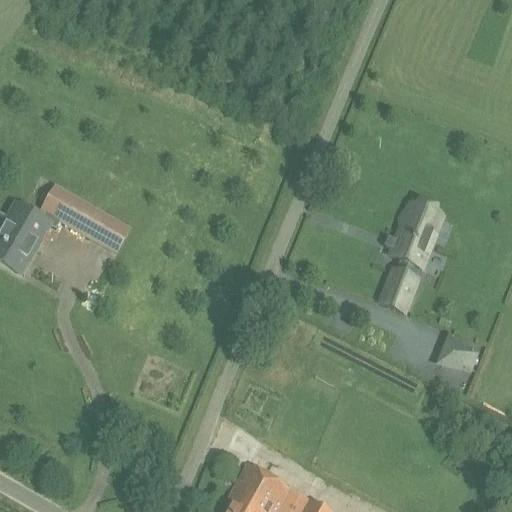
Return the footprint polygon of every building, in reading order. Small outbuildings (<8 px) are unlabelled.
[(0,247),(0,265),(20,277),(48,228),(56,233),(61,224),(63,225),(117,254),(129,233),(55,191),(42,213),(44,214),(40,222),(21,211),(13,225),(0,218),(0,246),(0,247)] [(380,307),(403,316),(411,296),(405,294),(410,282),(416,284),(416,283),(415,283),(420,271),(421,271),(441,220),(410,208),(390,259),(398,263),(394,274),(393,274),(380,307)] [(155,286),(131,272),(105,317),(129,330),(155,286)] [(447,348),(444,370),(479,374),(482,352),(447,348)] [(286,511),(280,508),(289,491),(247,468),(228,501),(232,503),(226,511),(286,511)]
